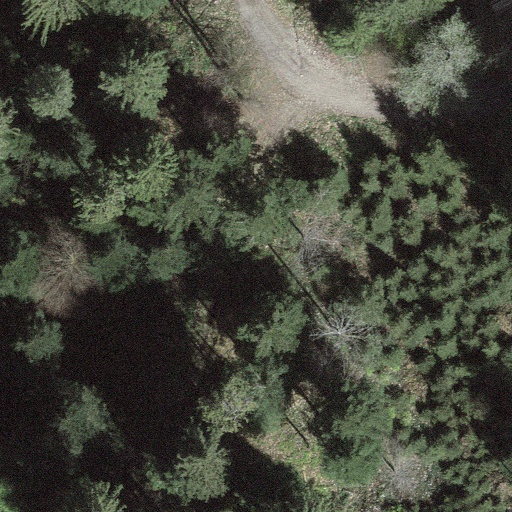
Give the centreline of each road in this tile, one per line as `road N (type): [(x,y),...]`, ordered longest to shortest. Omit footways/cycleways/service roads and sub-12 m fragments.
road 1 (track): [(232,511),(100,258),(57,0)]
road 2 (track): [(239,0),(253,26),(303,76),(447,98),(511,76)]
